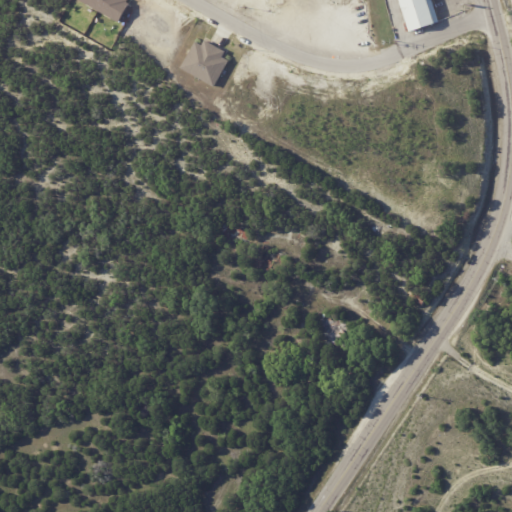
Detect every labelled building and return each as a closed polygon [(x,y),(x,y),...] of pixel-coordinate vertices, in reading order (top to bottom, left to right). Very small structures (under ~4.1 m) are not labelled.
[(433,0),(440,21),(411,30),(400,0),(433,0)] [(211,42),(226,51),(223,56),(230,60),(215,86),(181,67),(197,41),(203,45),(206,39),(211,42)] [(218,236),(225,220),(253,232),(249,240),(232,234),(230,240),(218,236)] [(413,299),(418,291),(429,297),(424,306),(413,299)] [(323,332),(338,320),(351,335),(336,348),(323,332)]
